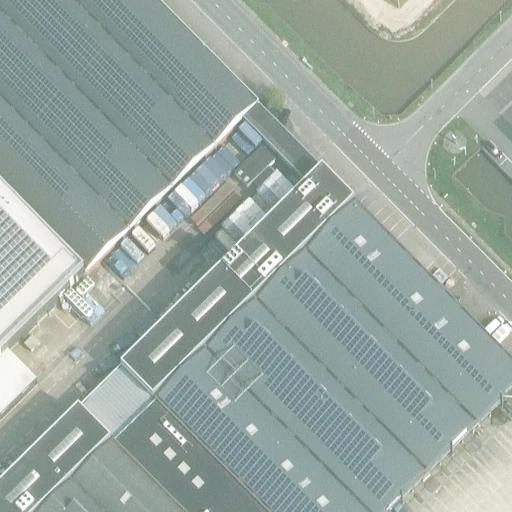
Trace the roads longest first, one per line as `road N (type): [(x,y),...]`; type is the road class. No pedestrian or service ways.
road 1 (unclassified): [(0,450),(142,303)]
road 2 (unclassified): [(383,174),(511,302)]
road 3 (unclassified): [(511,47),(383,174)]
road 4 (unclassified): [(209,0),(324,116)]
